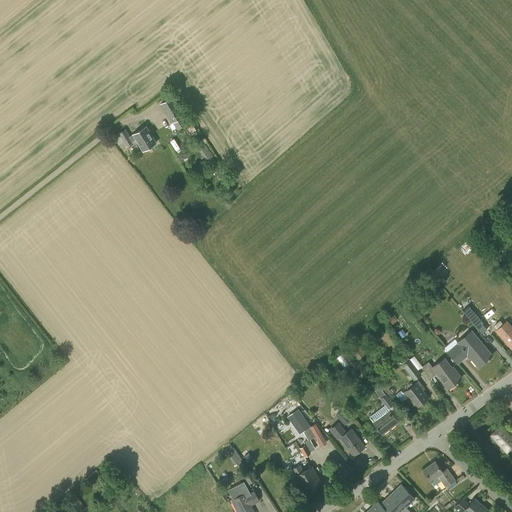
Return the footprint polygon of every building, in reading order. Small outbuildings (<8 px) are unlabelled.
[(171,123),(183,116),(171,96),(159,104),(171,123)] [(142,150),(156,143),(146,126),(132,134),(142,150)] [(123,139),(128,136),(125,130),(119,132),(123,139)] [(210,143),(199,147),(202,157),(213,154),(210,143)] [(469,240),(466,242),(472,249),(475,247),(469,240)] [(484,300),(501,318),(507,313),(490,294),(484,300)] [(468,305),(462,310),(481,333),(486,329),(481,323),(482,322),(468,305)] [(392,314),(387,318),(392,325),(397,321),(392,314)] [(511,348),(511,347),(511,327),(506,321),(496,330),(511,348)] [(491,354),(471,331),(457,342),(458,343),(447,352),(457,363),(467,354),(477,366),(491,354)] [(357,342),(349,349),(358,360),(365,354),(366,353),(357,342)] [(451,367),(444,358),(432,367),(447,388),(461,378),(452,366),(451,367)] [(416,378),(421,374),(409,359),(401,365),(413,380),(416,378)] [(428,398),(420,388),(422,386),(418,381),(403,393),(401,390),(396,393),(395,394),(401,402),(406,399),(410,402),(411,401),(416,407),(428,398)] [(389,395),(391,393),(385,385),(383,387),(389,395)] [(393,404),(379,386),(374,390),(379,396),(381,397),(379,398),(387,408),(393,404)] [(295,420),(302,431),(310,426),(298,409),(287,416),(291,422),(295,420)] [(344,425),(350,420),(341,410),(335,415),(344,425)] [(382,434),(398,422),(389,410),(373,422),(382,434)] [(347,433),(338,421),(328,429),(337,440),(340,438),(353,455),(364,447),(351,429),(347,433)] [(511,430),(503,422),(488,438),(504,454),(511,446),(511,430)] [(310,426),(303,431),(308,440),(320,433),(315,424),(310,426)] [(305,445),(299,449),(304,456),(310,452),(305,445)] [(236,449),(230,453),(237,462),(243,458),(236,449)] [(442,472),(434,461),(422,470),(430,481),(438,475),(445,486),(454,480),(446,468),(442,472)] [(303,472),(299,465),(292,469),(295,475),(294,475),(298,481),(293,484),(299,493),(302,491),(305,490),(306,492),(320,483),(311,467),(310,467),(303,472)] [(248,484),(256,480),(249,469),(242,474),(248,484)] [(88,479),(93,489),(103,483),(97,473),(88,479)] [(250,493),(243,481),(227,489),(233,500),(231,500),(237,511),(240,511),(253,511),(250,505),(259,500),(254,491),(250,493)] [(401,483),(390,493),(404,509),(406,507),(415,498),(401,483)] [(67,496),(78,511),(84,507),(73,492),(67,496)] [(390,493),(379,503),(386,511),(400,511),(402,510),(404,509),(390,493)] [(469,505),(462,498),(454,507),(459,511),(462,511),(463,511),(464,511),(486,511),(488,510),(475,498),(469,505)] [(376,501),(366,511),(386,511),(379,503),(376,501)]
